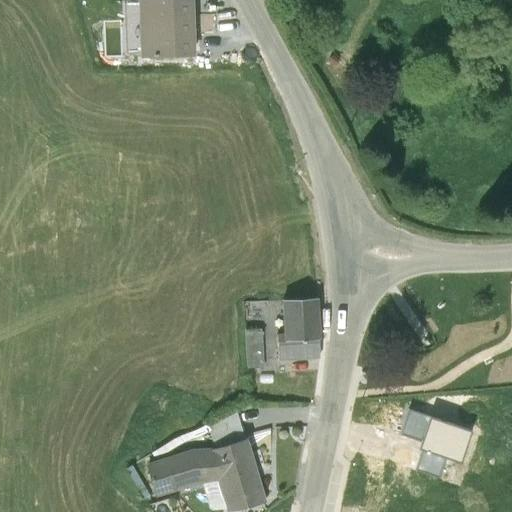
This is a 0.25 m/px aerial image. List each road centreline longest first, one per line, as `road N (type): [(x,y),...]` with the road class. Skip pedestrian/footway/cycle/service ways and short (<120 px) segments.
road 1 (tertiary): [(348,226),(244,0)]
road 2 (tertiary): [(301,511),(348,273)]
